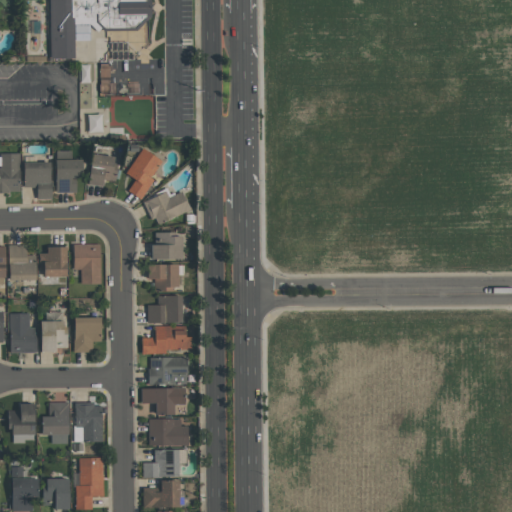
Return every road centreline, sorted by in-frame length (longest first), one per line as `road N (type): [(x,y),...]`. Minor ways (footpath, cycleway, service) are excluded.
road 1 (primary): [(214,134),(218,511)]
road 2 (primary): [(246,511),(241,207)]
road 3 (residential): [(112,227),(119,249),(122,511)]
road 4 (residential): [(243,299),(511,293)]
road 5 (primary): [(213,0),(214,134)]
road 6 (primary): [(241,133),(239,11)]
road 7 (residential): [(0,378),(122,379)]
